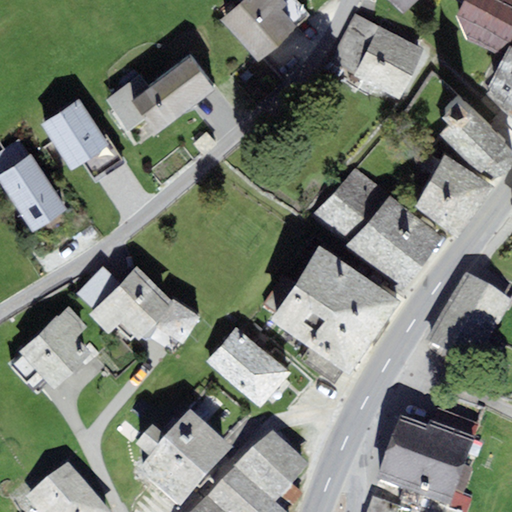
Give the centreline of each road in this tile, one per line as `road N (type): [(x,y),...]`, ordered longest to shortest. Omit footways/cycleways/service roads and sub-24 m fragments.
road 1 (residential): [(352,0),(306,72),(236,139),(128,231),(0,312)]
road 2 (primary): [(353,426),(413,321),(511,186)]
road 3 (residential): [(192,511),(278,420),(306,415),(353,426)]
road 4 (track): [(394,351),(511,408)]
